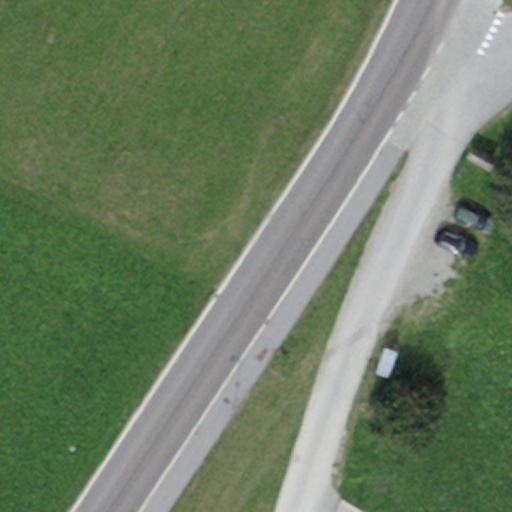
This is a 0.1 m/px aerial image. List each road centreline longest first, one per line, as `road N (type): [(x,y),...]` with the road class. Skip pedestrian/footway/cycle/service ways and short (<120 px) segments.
road 1 (primary): [(418,26),(100,511)]
road 2 (residential): [(418,26),(465,70),(364,313),(293,511)]
